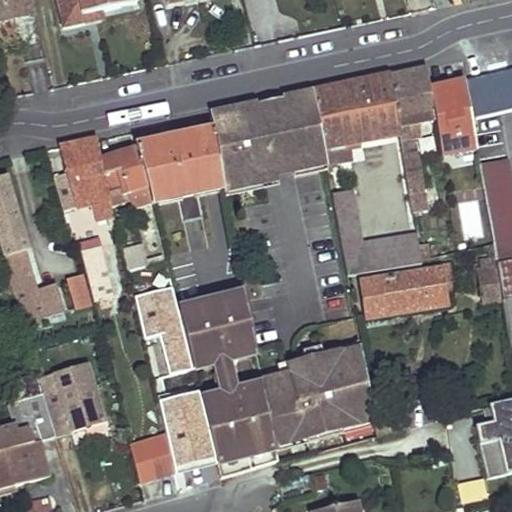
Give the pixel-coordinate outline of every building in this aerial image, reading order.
[(34,15),(30,0),(0,0),(0,23),(6,22),(6,20),(34,15)] [(136,6),(134,0),(53,0),(60,30),(83,25),(82,18),(99,14),(136,6)] [(101,21),(99,14),(82,18),(83,25),(101,21)] [(426,68),(388,77),(397,129),(435,121),(429,89),(426,68)] [(511,70),(465,81),(471,117),(511,107),(511,70)] [(397,129),(388,77),(311,93),(318,131),(322,150),(324,165),(349,161),(347,146),(399,136),(397,129)] [(465,81),(429,89),(435,121),(441,156),(477,151),(471,117),(465,81)] [(311,93),(293,97),(274,101),(285,173),(324,165),(322,150),(318,131),(311,93)] [(239,189),(238,184),(285,173),(274,101),(210,114),(213,133),(221,190),(222,193),(239,189)] [(213,133),(134,150),(145,187),(150,205),(221,190),(213,133)] [(66,178),(54,182),(62,212),(90,204),(94,220),(106,218),(108,226),(114,225),(108,198),(104,178),(100,161),(97,141),(58,149),(66,178)] [(134,150),(100,161),(104,178),(115,174),(119,195),(145,187),(134,150)] [(417,154),(402,156),(409,196),(423,194),(417,154)] [(511,198),(506,164),(480,168),(484,195),(486,203),(492,245),(494,259),(495,268),(511,264),(511,198)] [(40,299),(6,181),(0,182),(0,247),(17,306),(27,304),(32,329),(41,326),(39,319),(63,313),(58,293),(40,299)] [(423,194),(409,196),(413,215),(426,214),(423,194)] [(484,195),(476,196),(478,205),(486,203),(484,195)] [(349,196),(331,198),(346,278),(422,265),(421,263),(418,247),(417,238),(358,247),(349,196)] [(213,202),(216,254),(235,253),(232,201),(213,202)] [(87,279),(89,287),(108,282),(99,248),(86,250),(85,244),(78,245),(87,279)] [(426,246),(418,247),(421,263),(429,261),(426,246)] [(142,247),(124,251),(128,272),(147,267),(142,247)] [(484,306),(500,303),(499,291),(495,268),(494,259),(480,262),(481,270),(478,271),(484,306)] [(511,264),(495,268),(499,291),(511,288),(511,264)] [(456,293),(452,269),(441,271),(445,295),(456,293)] [(441,271),(380,281),(385,319),(448,309),(445,295),(441,271)] [(89,287),(87,279),(70,283),(77,312),(94,308),(89,287)] [(8,280),(0,282),(0,303),(14,300),(8,280)] [(385,319),(380,281),(357,284),(363,322),(385,319)] [(511,288),(499,291),(500,303),(511,375),(511,288)] [(243,298),(177,314),(178,317),(186,350),(192,372),(212,367),(213,372),(231,367),(235,366),(234,361),(255,356),(243,298)] [(63,313),(39,319),(41,326),(64,319),(63,313)] [(166,355),(186,350),(178,317),(157,322),(166,355)] [(284,377),(260,383),(261,389),(273,450),(289,445),(288,443),(303,438),(305,440),(340,430),(339,426),(355,421),(356,425),(371,421),(369,408),(358,347),(339,353),(340,355),(321,361),(319,357),(293,365),(295,373),(284,377)] [(281,363),(284,377),(295,373),(293,365),(289,366),(288,362),(281,363)] [(87,365),(37,379),(42,396),(59,391),(72,434),(104,425),(97,399),(93,400),(90,392),(95,391),(87,365)] [(231,367),(213,372),(219,394),(237,390),(231,367)] [(37,379),(37,377),(6,385),(11,405),(42,396),(37,379)] [(220,400),(200,405),(211,447),(219,480),(276,464),(273,450),(261,389),(243,393),(241,389),(237,390),(219,394),(220,400)] [(59,391),(42,396),(55,439),(72,434),(59,391)] [(55,439),(42,396),(11,405),(8,406),(14,428),(0,432),(0,486),(12,483),(13,488),(49,479),(40,444),(55,439)] [(511,401),(487,408),(491,425),(473,429),(485,481),(511,475),(511,401)] [(188,453),(211,447),(200,405),(199,402),(177,408),(188,453)] [(399,403),(369,408),(371,421),(374,437),(403,428),(399,403)] [(165,440),(131,448),(139,482),(173,474),(165,440)] [(13,488),(12,483),(0,486),(0,496),(15,493),(13,488)] [(460,507),(488,504),(486,483),(458,486),(460,507)]
